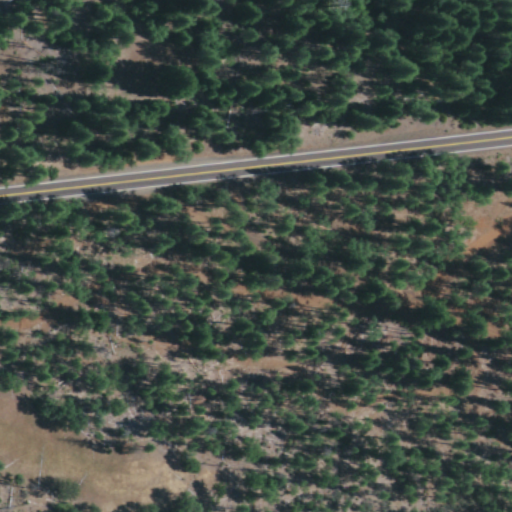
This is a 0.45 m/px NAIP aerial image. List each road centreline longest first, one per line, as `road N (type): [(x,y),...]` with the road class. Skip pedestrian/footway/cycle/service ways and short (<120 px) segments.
road 1 (track): [(511,338),(412,291),(319,265),(113,183)]
road 2 (trunk): [(511,139),(113,183)]
road 3 (residential): [(0,140),(113,183)]
